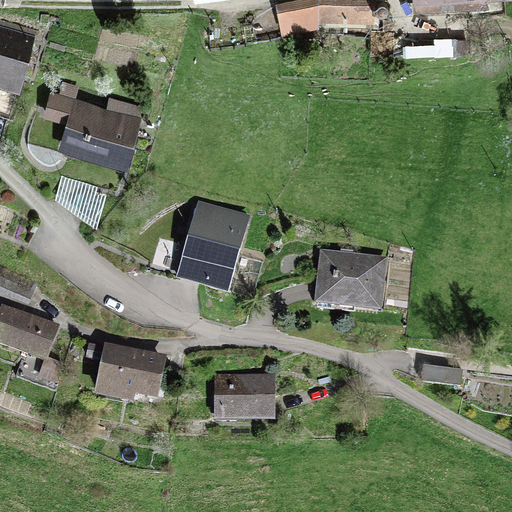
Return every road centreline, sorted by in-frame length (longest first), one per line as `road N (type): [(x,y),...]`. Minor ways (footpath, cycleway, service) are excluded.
road 1 (residential): [(511,450),(348,364),(178,323),(94,261),(0,173)]
road 2 (residential): [(0,5),(235,0)]
